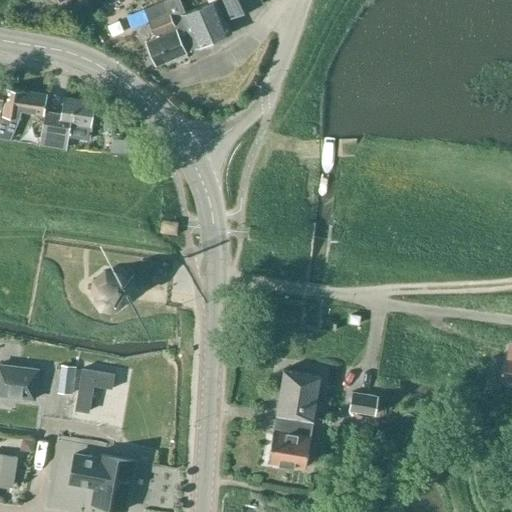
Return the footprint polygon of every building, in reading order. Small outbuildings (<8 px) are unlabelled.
[(226,20),(261,5),(259,0),(206,0),(208,2),(186,12),(179,0),(165,0),(143,10),(154,35),(151,36),(152,40),(146,43),(156,66),(231,32),(226,20)] [(44,116),(48,96),(16,90),(15,95),(4,93),(2,108),(0,118),(0,137),(10,140),(23,112),(44,116)] [(89,127),(92,102),(66,98),(64,114),(45,111),(42,134),(40,144),(67,148),(69,139),(70,125),(89,127)] [(111,139),(110,151),(137,153),(138,141),(111,139)] [(128,301),(129,287),(124,278),(114,273),(106,273),(94,281),(93,296),(101,308),(117,310),(128,301)] [(0,364),(0,394),(34,399),(38,370),(0,364)] [(73,393),(75,369),(62,367),(60,392),(73,393)] [(116,376),(83,369),(75,411),(89,413),(95,387),(113,391),(116,376)] [(321,376),(283,369),(276,415),(289,417),(287,426),(276,424),(275,430),(273,430),(268,462),(305,468),(321,376)] [(378,396),(352,392),(349,410),(375,414),(378,396)] [(0,485),(13,487),(14,483),(18,457),(0,454),(0,485)] [(75,454),(69,482),(95,487),(92,503),(126,509),(135,460),(101,454),(100,459),(75,454)]
